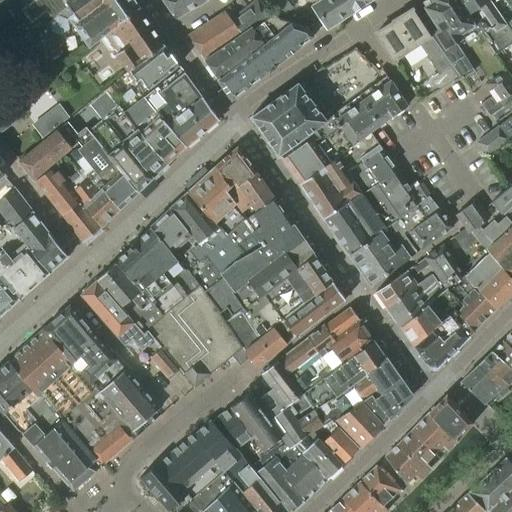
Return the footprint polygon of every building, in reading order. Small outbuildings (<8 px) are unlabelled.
[(0,0),(0,14),(11,7),(6,0),(0,0)] [(54,0),(45,7),(53,18),(70,7),(78,6),(86,0),(54,0)] [(70,7),(53,18),(49,21),(51,31),(61,35),(69,29),(67,19),(69,18),(89,47),(100,39),(138,9),(139,8),(133,0),(86,0),(78,6),(70,7)] [(162,0),(176,19),(208,0),(162,0)] [(225,11),(187,35),(206,64),(276,17),(258,0),(254,0),(231,19),(225,11)] [(316,0),(311,4),(327,28),(368,0),(316,0)] [(475,24),(458,0),(429,0),(432,3),(425,8),(427,11),(417,17),(458,75),(461,79),(473,71),(456,43),(462,39),(459,35),(475,24)] [(511,8),(502,15),(490,0),(458,0),(475,24),(495,54),(511,43),(511,8)] [(511,0),(490,0),(502,15),(511,8),(511,0)] [(115,54),(127,71),(163,44),(138,9),(100,39),(108,51),(114,50),(116,53),(115,54)] [(458,75),(417,17),(412,9),(391,22),(392,23),(375,33),(394,62),(420,45),(439,73),(431,78),(438,90),(458,75)] [(206,64),(219,84),(297,24),(278,19),(276,17),(206,64)] [(219,84),(230,100),(314,36),(307,27),(297,24),(219,84)] [(163,44),(127,71),(118,78),(126,89),(129,87),(131,89),(134,87),(140,95),(178,65),(163,44)] [(218,119),(184,72),(181,68),(142,98),(152,111),(187,145),(218,119)] [(489,115),(511,100),(511,77),(507,69),(486,83),(494,95),(481,103),(489,115)] [(335,120),(340,126),(352,145),(370,132),(407,106),(390,80),(335,120)] [(327,121),(298,82),(250,117),(279,156),(295,144),(314,130),(321,140),(340,126),(333,117),(327,121)] [(121,93),(113,83),(106,89),(114,99),(121,93)] [(134,127),(123,112),(119,105),(114,99),(106,89),(95,97),(108,113),(103,118),(116,135),(152,176),(168,161),(167,160),(134,127)] [(0,132),(20,119),(11,106),(0,114),(0,132)] [(29,127),(40,141),(65,121),(54,107),(29,127)] [(152,111),(134,127),(167,160),(168,161),(169,162),(185,146),(187,145),(152,111)] [(511,115),(498,126),(507,139),(511,145),(511,115)] [(89,130),(93,135),(138,192),(153,177),(152,176),(116,135),(103,118),(89,130)] [(93,135),(89,130),(87,131),(84,127),(76,133),(67,121),(18,161),(33,179),(78,142),(81,145),(93,135)] [(485,156),(507,139),(498,126),(475,143),(485,156)] [(281,158),(299,183),(335,158),(321,140),(314,130),(295,144),(297,147),(281,158)] [(365,164),(383,151),(370,132),(352,145),(335,158),(299,183),(322,219),(372,186),(378,182),(365,164)] [(93,135),(81,145),(81,146),(77,150),(104,184),(102,186),(120,208),(138,192),(93,135)] [(237,146),(215,166),(228,185),(224,189),(246,219),(274,198),(237,146)] [(35,181),(62,215),(76,203),(66,190),(71,186),(54,165),(35,181)] [(215,166),(187,192),(237,263),(254,252),(260,248),(241,223),(246,219),(224,189),(228,185),(215,166)] [(372,186),(396,219),(419,202),(411,190),(397,169),(378,182),(372,186)] [(86,192),(94,185),(88,178),(74,190),(71,186),(66,190),(76,203),(62,215),(83,242),(100,227),(101,227),(92,216),(94,214),(82,198),(88,194),(86,192)] [(0,198),(13,187),(8,181),(0,187),(0,314),(17,299),(0,278),(0,251),(3,249),(7,246),(18,236),(3,217),(0,213),(0,198)] [(421,183),(411,190),(419,202),(428,195),(429,194),(421,183)] [(98,190),(94,185),(86,192),(88,194),(82,198),(94,214),(92,216),(101,227),(120,208),(102,186),(98,190)] [(396,219),(372,186),(322,219),(348,255),(396,219)] [(511,204),(511,189),(509,186),(491,202),(501,214),(510,206),(511,204)] [(23,200),(13,187),(0,198),(0,213),(3,217),(23,200)] [(237,263),(187,192),(169,208),(197,245),(189,251),(199,263),(206,258),(220,276),(235,264),(237,263)] [(419,202),(396,219),(348,255),(371,286),(416,252),(404,234),(407,232),(440,209),(439,208),(428,195),(419,202)] [(274,198),(246,219),(241,223),(260,248),(292,224),(274,198)] [(32,211),(23,200),(3,217),(18,236),(48,272),(67,256),(48,233),(32,211)] [(475,200),(455,214),(469,233),(471,232),(478,226),(489,219),(475,200)] [(197,245),(169,208),(149,226),(150,227),(181,269),(184,267),(202,291),(220,276),(206,258),(199,263),(189,251),(197,245)] [(440,209),(407,232),(420,249),(452,226),(440,209)] [(478,226),(471,232),(478,240),(488,252),(511,280),(511,223),(506,217),(496,226),(493,222),(483,231),(478,226)] [(235,264),(220,276),(232,293),(246,283),(245,282),(257,273),(302,239),(292,224),(260,248),(254,252),(237,263),(235,264)] [(150,227),(114,261),(131,282),(135,278),(153,299),(149,303),(161,318),(147,331),(154,339),(173,362),(178,368),(194,388),(197,385),(200,383),(220,367),(197,337),(196,338),(192,333),(197,330),(200,334),(223,319),(219,313),(226,308),(232,316),(224,321),(225,322),(244,308),(232,293),(220,276),(202,291),(184,267),(181,269),(150,227)] [(465,228),(454,237),(462,250),(478,240),(471,232),(469,233),(468,233),(465,228)] [(7,246),(3,249),(11,260),(33,285),(48,272),(18,236),(7,246)] [(246,283),(232,293),(244,308),(225,322),(242,347),(249,358),(256,366),(286,343),(286,342),(294,336),(295,337),(300,333),(287,316),(333,282),(302,239),(257,273),(245,282),(246,283)] [(446,287),(464,275),(443,244),(425,258),(430,265),(446,287)] [(11,260),(3,249),(0,251),(0,278),(17,299),(33,285),(11,260)] [(493,310),(511,290),(511,280),(488,252),(464,275),(465,276),(466,275),(493,310)] [(430,265),(425,258),(374,291),(385,307),(417,284),(411,277),(430,265)] [(114,261),(96,279),(141,335),(147,331),(161,318),(149,303),(153,299),(135,278),(131,282),(114,261)] [(464,275),(446,287),(459,307),(448,315),(469,335),(493,310),(466,275),(465,276),(464,275)] [(417,284),(385,307),(398,326),(399,325),(444,289),(434,276),(420,286),(418,283),(417,284)] [(141,335),(96,279),(79,294),(124,345),(140,365),(150,357),(161,348),(154,339),(147,331),(141,335)] [(345,300),(333,282),(287,316),(300,333),(345,300)] [(444,289),(399,325),(412,343),(448,315),(459,307),(446,287),(444,289)] [(116,359),(69,304),(44,327),(91,381),(99,391),(125,369),(116,359)] [(333,339),(358,319),(349,307),(323,325),(333,339)] [(469,335),(448,315),(412,343),(430,368),(432,370),(435,370),(436,369),(445,359),(446,359),(469,335)] [(224,321),(223,319),(200,334),(197,330),(192,333),(196,338),(197,337),(220,367),(233,357),(232,355),(242,347),(225,322),(224,321)] [(358,319),(333,339),(317,351),(319,354),(317,355),(329,372),(372,341),(373,340),(358,319)] [(323,325),(306,337),(316,351),(317,351),(333,339),(323,325)] [(63,419),(96,459),(102,466),(137,436),(133,431),(99,391),(91,381),(44,327),(8,361),(45,403),(50,409),(52,407),(63,419)] [(511,330),(503,340),(511,348),(511,330)] [(316,351),(306,337),(277,361),(302,392),(329,372),(317,355),(319,354),(317,351),(316,351)] [(511,348),(503,340),(502,340),(493,350),(511,369),(511,348)] [(285,405),(299,425),(300,425),(385,358),(372,341),(329,372),(302,392),(285,405)] [(249,358),(242,347),(232,355),(233,357),(239,365),(249,358)] [(173,362),(161,348),(150,357),(153,362),(167,377),(178,368),(173,362)] [(511,369),(493,350),(478,364),(506,393),(510,390),(511,391),(511,389),(511,369)] [(385,358),(300,425),(308,436),(315,431),(330,420),(337,427),(340,424),(361,446),(383,424),(383,423),(388,418),(389,419),(412,395),(385,358)] [(50,409),(45,403),(8,361),(0,367),(0,410),(16,429),(32,446),(63,419),(52,407),(50,409)] [(302,392),(277,361),(261,373),(272,388),(285,405),(302,392)] [(506,393),(478,364),(460,381),(483,404),(496,392),(501,398),(506,393)] [(133,431),(159,408),(125,369),(99,391),(133,431)] [(249,394),(230,408),(251,436),(253,435),(257,439),(256,439),(263,449),(282,436),(283,437),(299,425),(285,405),(272,388),(254,401),(249,394)] [(446,395),(428,413),(454,443),(456,441),(457,442),(473,423),(446,395)] [(251,436),(230,408),(218,417),(240,445),(251,436)] [(428,413),(412,429),(434,454),(442,446),(447,451),(454,443),(428,413)] [(63,419),(32,446),(67,485),(89,464),(90,464),(96,459),(63,419)] [(196,433),(195,432),(161,460),(160,459),(140,476),(168,509),(188,492),(193,497),(224,471),(228,468),(242,456),(243,456),(212,419),(196,433)] [(358,448),(337,427),(330,420),(315,431),(323,441),(342,463),(358,448)] [(308,436),(300,425),(299,425),(283,437),(293,448),(298,445),(328,478),(342,463),(323,441),(315,431),(308,436)] [(412,429),(398,443),(418,465),(426,474),(431,469),(426,463),(434,454),(412,429)] [(0,459),(1,459),(13,448),(14,447),(0,431),(0,459)] [(249,456),(245,460),(287,511),(291,511),(304,501),(328,478),(298,445),(293,448),(283,437),(282,436),(263,449),(263,450),(255,440),(254,440),(262,450),(256,454),(260,459),(254,463),(249,456)] [(418,465),(398,443),(384,457),(406,482),(415,474),(420,480),(426,474),(418,465)] [(31,470),(13,448),(1,459),(19,481),(31,470)] [(287,511),(245,460),(242,456),(228,468),(235,477),(238,474),(248,486),(241,492),(256,511),(287,511)] [(467,493),(486,511),(485,511),(511,511),(511,463),(506,458),(467,493)] [(375,466),(359,481),(382,505),(399,490),(375,466)] [(256,511),(241,492),(233,481),(224,471),(193,497),(191,499),(192,500),(178,511),(256,511)] [(354,511),(386,511),(388,511),(382,505),(359,481),(341,499),(354,511)] [(485,511),(486,511),(467,493),(446,511),(485,511)] [(354,511),(341,499),(327,511),(354,511)]
